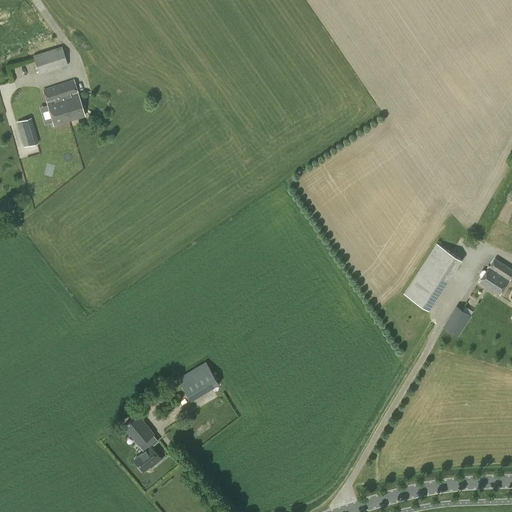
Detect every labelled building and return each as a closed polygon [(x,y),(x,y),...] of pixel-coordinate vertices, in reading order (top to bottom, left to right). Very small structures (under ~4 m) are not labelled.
[(39,74),(67,65),(61,47),(33,55),(39,74)] [(49,107),(79,98),(74,80),(43,90),(49,107)] [(79,98),(49,107),(54,125),(85,115),(79,98)] [(24,147),(39,142),(31,117),(16,122),(24,147)] [(430,309),(463,258),(437,242),(405,292),(430,309)] [(511,276),(511,268),(495,257),(487,271),(485,270),(483,270),(482,270),(480,273),(480,275),(480,276),(482,277),(480,281),(500,295),(511,276)] [(472,315),(456,305),(442,327),(458,337),(472,315)] [(192,400),(220,384),(207,361),(179,377),(192,400)] [(152,466),(162,458),(152,446),(158,442),(156,440),(157,439),(154,435),(154,434),(139,415),(124,426),(144,451),(135,459),(145,471),(151,465),(152,466)]
